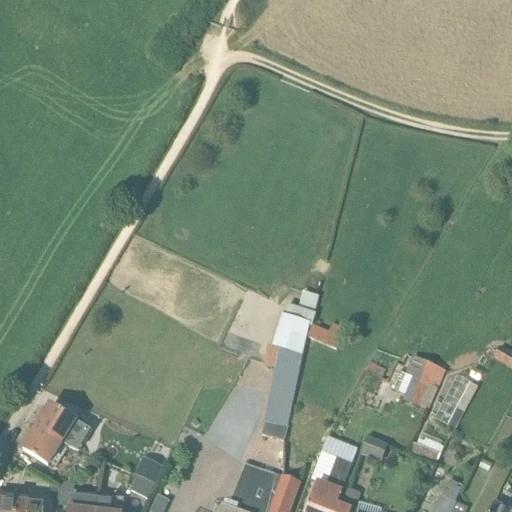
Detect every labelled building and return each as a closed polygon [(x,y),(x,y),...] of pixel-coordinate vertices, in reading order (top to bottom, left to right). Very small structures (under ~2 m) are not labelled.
[(273,348),(272,348),(266,367),(275,370),(263,425),(265,425),(261,436),(284,443),(303,356),(300,355),(312,317),(285,308),(273,348)] [(336,352),(341,340),(311,326),(306,338),(336,352)] [(511,345),(504,342),(493,360),(511,371),(511,345)] [(423,401),(431,404),(444,373),(413,360),(406,376),(412,379),(402,403),(419,410),(423,401)] [(458,376),(436,421),(459,431),(480,387),(458,376)] [(37,429),(62,445),(76,423),(51,407),(37,429)] [(37,429),(23,452),(48,467),(62,445),(37,429)] [(381,463),(388,448),(367,441),(361,456),(381,463)] [(438,455),(413,445),(409,454),(434,465),(438,455)] [(340,453),(325,490),(342,497),(343,493),(342,493),(355,459),(340,453)] [(163,469),(144,460),(136,476),(155,485),(163,469)] [(266,511),(276,477),(247,467),(245,467),(238,487),(231,505),(226,503),(224,509),(223,508),(221,511),(266,511)] [(148,500),(155,485),(137,478),(131,493),(148,500)] [(291,511),(301,485),(283,479),(271,511),(291,511)] [(70,508),(69,511),(95,511),(97,498),(72,495),(74,481),(59,488),(57,506),(70,508)] [(435,511),(452,511),(457,504),(455,503),(463,488),(450,482),(435,511)] [(306,511),(345,511),(337,509),(342,497),(325,490),(317,487),(306,511)] [(347,491),(342,506),(354,511),(360,496),(347,491)] [(16,505),(14,511),(43,511),(44,508),(31,507),(32,497),(18,495),(16,505)] [(164,511),(169,503),(157,497),(149,511),(164,511)] [(109,511),(111,499),(97,498),(95,511),(109,511)] [(0,511),(14,511),(16,505),(0,503),(0,511)]
